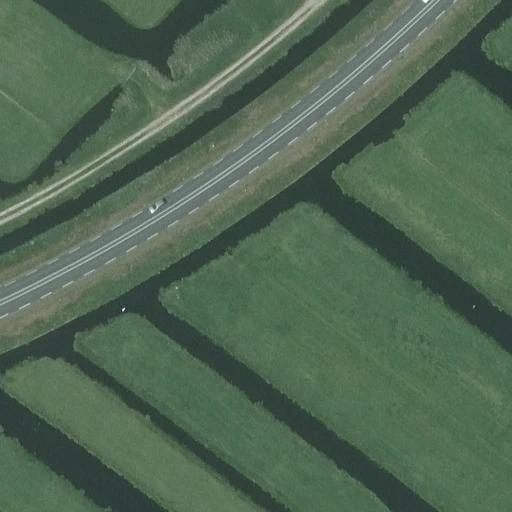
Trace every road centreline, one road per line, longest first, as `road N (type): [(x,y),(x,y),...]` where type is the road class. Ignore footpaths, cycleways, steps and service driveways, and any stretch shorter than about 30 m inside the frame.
road 1 (primary): [(436,0),(306,115),(208,186),(0,304)]
road 2 (track): [(0,223),(206,92),(319,0)]
